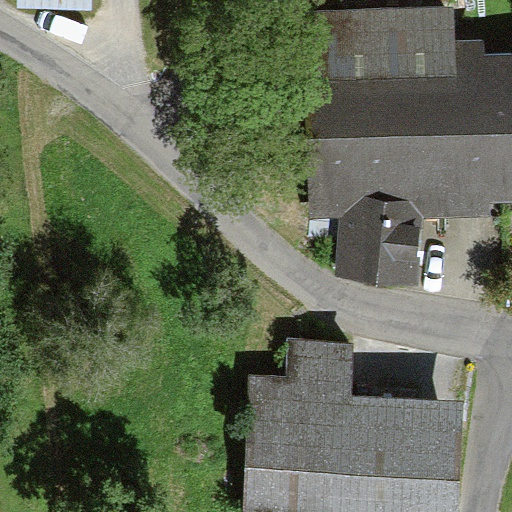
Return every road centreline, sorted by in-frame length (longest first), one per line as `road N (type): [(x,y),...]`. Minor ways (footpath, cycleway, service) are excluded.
road 1 (unclassified): [(0,37),(127,112),(259,239),(363,304),(496,344)]
road 2 (unclassified): [(496,344),(470,511)]
